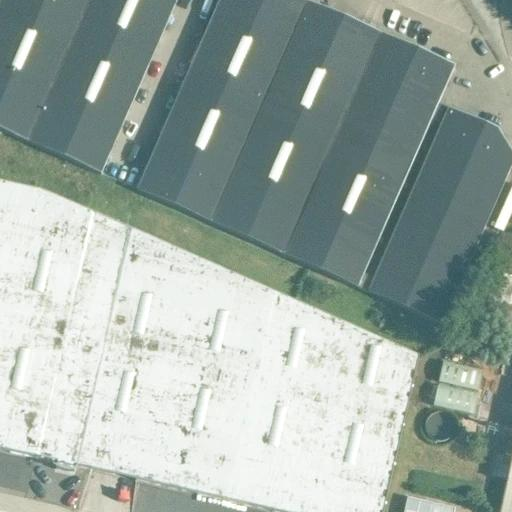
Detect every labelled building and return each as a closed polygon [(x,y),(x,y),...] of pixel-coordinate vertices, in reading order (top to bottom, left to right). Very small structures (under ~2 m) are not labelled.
[(0,132),(26,144),(89,0),(1,0),(0,3),(0,132)] [(89,0),(26,144),(100,176),(173,9),(177,0),(89,0)] [(453,69),(296,0),(220,0),(212,20),(136,193),(356,290),(453,69)] [(448,111),(440,130),(367,294),(440,327),(511,163),(511,158),(495,132),(448,111)] [(0,452),(265,511),(382,511),(417,359),(128,232),(40,195),(0,185),(0,452)] [(458,360),(456,375),(489,378),(490,362),(458,360)] [(511,462),(500,511),(511,511),(511,444),(507,443),(505,456),(511,457),(511,462)] [(466,511),(468,501),(445,498),(442,511),(466,511)]
